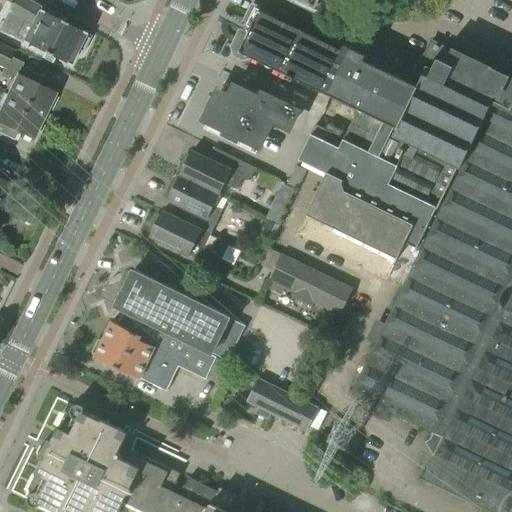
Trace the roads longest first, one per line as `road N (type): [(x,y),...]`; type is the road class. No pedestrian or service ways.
road 1 (tertiary): [(0,383),(164,50)]
road 2 (residential): [(334,511),(213,453)]
